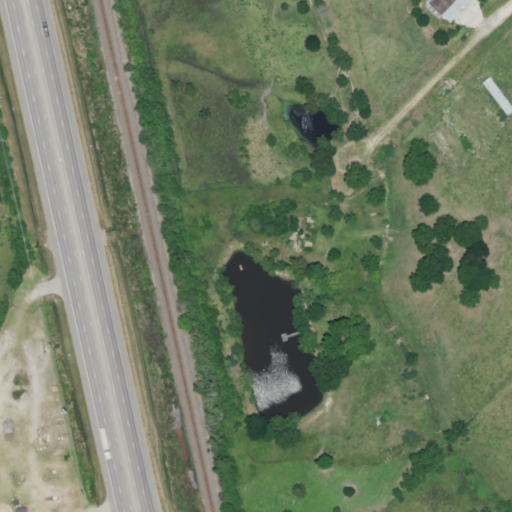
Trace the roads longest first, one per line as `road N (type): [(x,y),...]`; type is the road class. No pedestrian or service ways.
road 1 (primary): [(129,511),(14,0)]
road 2 (residential): [(511,0),(374,143)]
